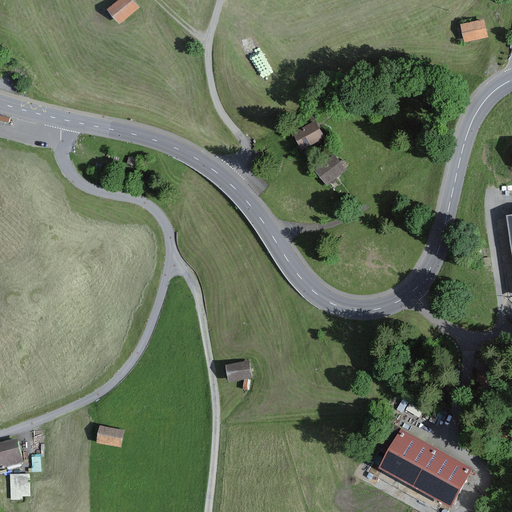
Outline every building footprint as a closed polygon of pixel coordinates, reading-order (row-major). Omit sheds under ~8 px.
[(141,0),(123,0),(114,8),(127,23),(146,5),(141,0)] [(487,21),(464,26),(467,43),(490,38),(487,21)] [(323,118),(301,129),(310,146),(331,136),(323,118)] [(341,151),(321,168),(334,183),(354,167),(341,151)] [(141,159),(132,157),(130,165),(138,167),(141,159)] [(256,358),(232,362),(235,381),(259,377),(256,358)] [(128,431),(104,426),(101,443),(124,448),(128,431)] [(481,470),(409,430),(389,467),(461,506),(481,470)] [(24,438),(0,443),(0,460),(1,465),(28,459),(24,438)] [(33,475),(13,475),(14,501),(25,501),(25,498),(34,498),(33,475)]
